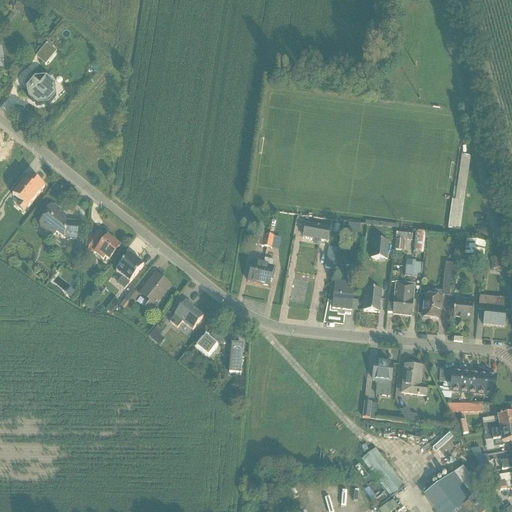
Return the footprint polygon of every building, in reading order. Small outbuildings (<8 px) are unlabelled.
[(42,58),(52,68),(65,54),(55,45),(42,58)] [(43,79),(31,80),(23,89),(26,100),(34,106),(47,105),(53,97),(53,85),(43,79)] [(40,224),(73,245),(85,225),(52,205),(40,224)] [(302,239),(328,242),(330,220),(304,218),(302,239)] [(107,265),(121,245),(98,230),(84,250),(107,265)] [(422,234),(421,255),(431,256),(432,234),(422,234)] [(271,250),(288,252),(289,239),(272,238),(271,250)] [(413,280),(429,281),(430,264),(416,263),(417,239),(402,238),(401,265),(414,266),(413,280)] [(394,265),(395,244),(379,243),(378,264),(394,265)] [(474,258),(493,259),(494,244),(475,243),(474,258)] [(332,270),(342,271),(344,250),(334,249),(332,270)] [(143,266),(129,255),(115,272),(121,278),(116,284),(124,290),(143,266)] [(259,285),(263,264),(249,261),(245,282),(259,285)] [(259,285),(270,287),(274,266),(263,264),(259,285)] [(39,270),(42,276),(48,274),(45,268),(39,270)] [(138,295),(153,306),(169,285),(155,273),(138,295)] [(333,310),(352,312),(355,283),(335,281),(333,310)] [(394,316),(413,317),(414,284),(396,283),(394,316)] [(362,312),(378,313),(379,290),(363,289),(362,312)] [(421,319),(440,321),(443,294),(425,292),(421,319)] [(454,319),(469,320),(472,301),(456,299),(454,319)] [(192,306),(186,301),(173,316),(174,317),(169,323),(177,329),(182,323),(192,331),(204,317),(192,308),(192,306)] [(483,325),(504,328),(507,303),(485,301),(483,325)] [(212,360),(229,337),(214,326),(197,349),(212,360)] [(238,379),(251,380),(253,349),(240,349),(238,379)] [(373,382),(391,384),(393,365),(375,363),(373,382)] [(401,394),(426,397),(427,386),(421,385),(423,367),(404,366),(401,394)] [(475,394),(475,373),(450,373),(450,394),(475,394)] [(475,394),(496,395),(496,373),(475,373),(475,394)] [(372,405),(371,421),(382,421),(383,405),(372,405)] [(456,406),(456,415),(490,414),(490,405),(456,406)] [(425,425),(424,415),(418,416),(418,410),(411,410),(413,426),(425,425)] [(511,414),(497,417),(499,432),(511,429),(511,414)] [(478,438),(473,422),(466,424),(470,440),(478,438)] [(501,443),(511,440),(511,429),(499,432),(501,443)] [(444,436),(435,442),(440,448),(448,441),(444,436)] [(393,444),(389,448),(406,464),(410,460),(393,444)] [(489,450),(481,451),(482,465),(496,465),(495,457),(489,457),(489,450)] [(384,451),(370,461),(398,501),(413,491),(384,451)] [(449,489),(434,500),(441,511),(482,511),(472,495),(484,487),(472,469),(447,486),(449,489)]
